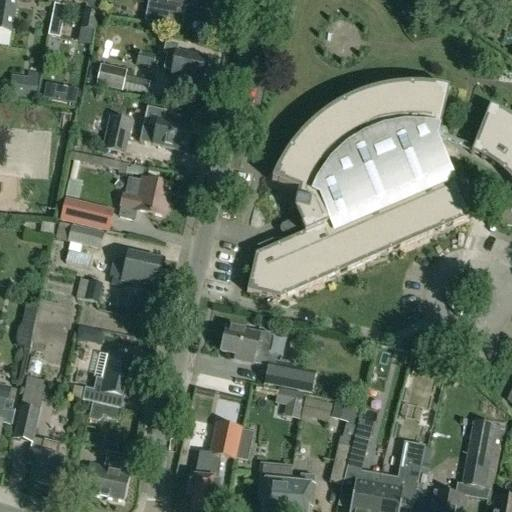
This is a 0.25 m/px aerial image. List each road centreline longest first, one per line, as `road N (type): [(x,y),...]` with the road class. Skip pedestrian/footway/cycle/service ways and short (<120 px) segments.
road 1 (residential): [(255,0),(163,422),(154,511)]
road 2 (residential): [(503,294),(496,276),(463,261),(433,282),(437,318)]
